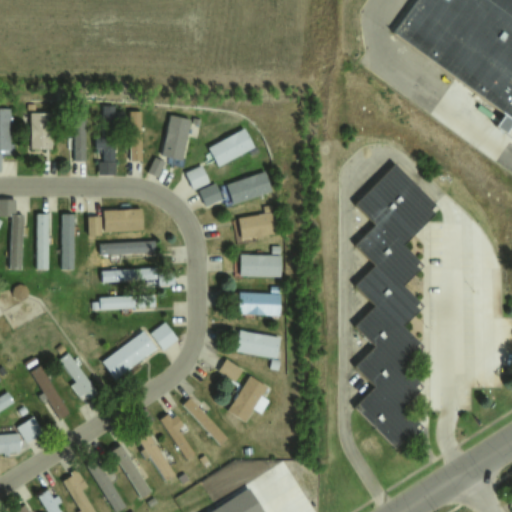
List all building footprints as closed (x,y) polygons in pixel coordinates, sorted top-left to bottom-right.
[(511,120),(391,33),(414,0),(511,0),(511,120)] [(10,107),(0,106),(0,149),(10,150),(10,107)] [(127,161),(140,161),(140,110),(127,110),(127,161)] [(28,149),(50,149),(50,112),(28,112),(28,149)] [(189,118),(168,114),(159,155),(181,160),(189,118)] [(84,160),(84,117),(71,117),(71,160),(84,160)] [(254,148),(244,127),(205,145),(215,166),(254,148)] [(94,174),(114,174),(114,135),(94,135),(94,174)] [(190,189),(207,182),(200,164),(183,171),(190,189)] [(353,205),(393,164),(434,205),(430,209),(434,213),(402,245),(422,265),(402,286),(422,306),(401,326),(422,347),(401,367),(422,388),(402,407),(423,428),(415,436),(410,432),(394,448),(354,407),(374,387),(354,367),(374,347),(353,326),(373,306),(352,285),(373,264),(354,245),(373,225),(353,205)] [(223,183),(230,204),(271,192),(264,171),(223,183)] [(219,201),(216,184),(197,188),(201,205),(219,201)] [(7,268),(20,269),(21,213),(13,213),(13,198),(0,198),(0,216),(8,216),(7,268)] [(238,238),(276,234),(272,205),(262,206),(263,215),(235,218),(238,238)] [(141,231),(140,208),(100,209),(100,214),(85,215),(86,233),(141,231)] [(72,269),(72,213),(59,213),(59,269),(72,269)] [(46,214),(34,214),(34,269),(46,269),(46,214)] [(104,254),(153,252),(153,240),(103,242),(104,254)] [(279,276),(279,246),(271,246),(271,254),(237,254),(237,276),(279,276)] [(154,268),(99,268),(99,280),(154,280),(154,268)] [(14,283),(9,296),(21,301),(26,288),(14,283)] [(271,293),(236,292),(236,314),(278,314),(279,288),(271,288),(271,293)] [(153,307),(153,295),(96,295),(96,307),(153,307)] [(147,333),(160,350),(176,338),(163,321),(147,333)] [(278,335),(236,330),(233,352),(275,358),(278,335)] [(98,360),(112,379),(155,350),(142,331),(98,360)] [(54,360),(83,401),(96,392),(67,351),(54,360)] [(215,371),(233,382),(242,368),(224,357),(215,371)] [(67,413),(39,364),(26,371),(54,420),(67,413)] [(248,410),(257,416),(267,398),(259,394),(265,384),(245,374),(226,411),(243,420),(248,410)] [(0,409),(12,401),(4,389),(0,391),(0,409)] [(217,445),(226,437),(188,397),(180,404),(217,445)] [(191,453),(180,435),(186,431),(172,409),(157,418),(182,459),(191,453)] [(0,454),(19,453),(18,438),(36,437),(35,420),(15,422),(15,432),(0,432),(0,454)] [(109,450),(139,498),(150,491),(120,443),(109,450)] [(114,511),(123,507),(97,457),(85,463),(110,511),(114,511)] [(94,511),(80,492),(87,487),(75,468),(56,481),(77,511),(94,511)] [(59,511),(56,506),(61,503),(55,494),(51,497),(46,489),(35,495),(45,511),(59,511)] [(205,511),(237,492),(249,511),(205,511)]
